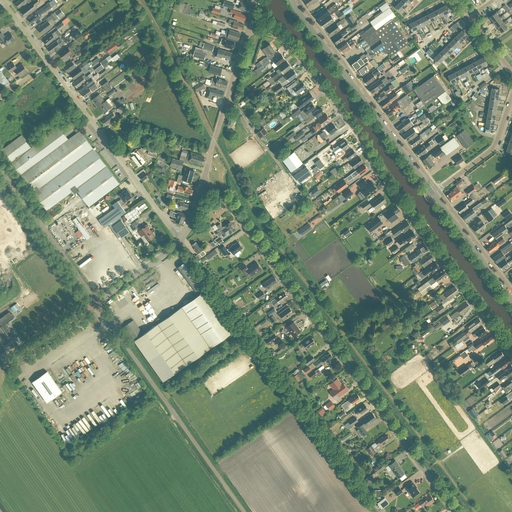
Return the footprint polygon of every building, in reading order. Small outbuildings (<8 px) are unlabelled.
[(35,6),(39,3),(37,0),(35,0),(27,6),(28,7),(21,11),(25,16),(29,13),(30,13),(36,8),(35,6)] [(36,12),(28,18),(29,19),(28,20),(31,24),(35,21),(36,22),(41,18),(39,16),(52,7),(57,3),(54,0),(52,0),(49,3),(48,2),(46,4),(47,5),(36,12)] [(248,11),(250,5),(246,4),(237,0),(236,4),(239,5),(238,9),(244,11),(244,10),(248,11)] [(380,9),(387,4),(385,0),(378,5),(380,9)] [(404,8),(407,5),(402,0),(401,0),(400,2),(399,1),(397,2),(404,8)] [(400,12),(404,8),(397,2),(395,4),(396,5),(394,7),(400,12)] [(314,16),(319,22),(338,7),(336,4),(327,10),(326,7),(314,16)] [(445,14),(449,12),(445,5),(440,8),(444,16),(446,15),(445,14)] [(337,9),(334,11),(337,15),(340,20),(353,10),(350,6),(340,13),(337,9)] [(395,16),(389,8),(369,22),(372,26),(375,30),(395,16)] [(442,17),(444,16),(440,8),(436,10),(439,17),(441,16),(442,17)] [(245,20),(246,16),(241,14),(241,13),(231,10),(229,13),(234,15),(233,18),(243,21),(243,20),(245,20)] [(489,17),(493,22),(500,18),(499,17),(497,14),(498,13),(500,12),(499,10),(489,17)] [(54,12),(53,13),(49,16),(53,21),(58,17),(54,12)] [(433,22),(435,20),(431,13),(427,15),(430,22),(432,21),(433,22)] [(324,28),(335,20),(330,14),(320,22),(324,28)] [(346,19),(350,24),(355,21),(351,15),(346,19)] [(503,15),(499,17),(500,18),(493,22),(497,27),(503,23),(503,22),(500,19),(502,18),(502,19),(504,17),(503,15)] [(58,29),(59,31),(66,26),(65,25),(70,21),(67,17),(62,21),(62,22),(56,27),(58,29)] [(427,25),(422,17),(418,19),(422,26),(421,26),(423,29),(425,28),(424,26),(427,25)] [(344,18),(328,29),(332,35),(340,29),(338,26),(341,24),(341,25),(345,22),(344,21),(345,20),(344,18)] [(234,20),(230,19),(228,24),(233,25),(232,28),(236,30),(236,28),(242,30),(243,25),(238,23),(238,22),(234,21),(234,20)] [(376,31),(364,39),(372,51),(375,55),(382,50),(385,54),(389,51),(392,55),(408,43),(391,19),(376,31)] [(506,23),(508,22),(506,20),(503,22),(503,23),(497,27),(501,32),(507,28),(504,24),(505,23),(506,23)] [(42,35),(52,27),(47,21),(38,29),(42,35)] [(418,29),(414,21),(409,24),(412,31),(415,30),(415,31),(418,29)] [(363,38),(364,39),(376,31),(375,30),(372,26),(360,35),(363,38)] [(333,39),(337,44),(341,41),(345,39),(343,36),(348,33),(346,29),(338,35),(338,36),(333,39)] [(82,34),(79,30),(71,36),(74,40),(82,34)] [(226,31),(222,30),(221,33),(228,35),(227,37),(238,41),(240,34),(230,31),(227,30),(226,31)] [(463,40),(467,36),(462,30),(459,33),(458,32),(457,33),(463,40)] [(52,34),(52,33),(44,39),(45,41),(44,41),(47,45),(55,39),(55,40),(59,37),(55,31),(52,34)] [(86,39),(90,36),(87,31),(82,34),(86,39)] [(12,43),(12,42),(15,40),(11,33),(5,37),(2,32),(0,33),(0,42),(1,43),(3,42),(6,46),(9,45),(12,43)] [(460,43),(463,40),(457,33),(455,35),(456,36),(454,38),(460,43)] [(456,47),(460,43),(454,38),(452,40),(451,39),(450,40),(456,47)] [(59,44),(61,42),(59,39),(47,48),(51,53),(54,51),(55,52),(59,48),(58,47),(60,46),(59,44)] [(453,50),(456,47),(450,40),(448,42),(449,43),(447,44),(453,50)] [(343,53),(356,44),(353,41),(349,44),(347,42),(339,48),(343,53)] [(115,42),(105,49),(109,53),(118,47),(115,42)] [(202,48),(212,51),(214,46),(204,43),(202,48)] [(275,51),(270,44),(262,50),(267,57),(266,58),(268,60),(274,56),(272,54),(275,51)] [(449,53),(453,50),(447,44),(445,47),(444,46),(443,47),(449,53)] [(69,46),(67,48),(59,54),(63,59),(69,55),(70,58),(76,54),(74,51),(73,51),(69,46)] [(446,57),(449,53),(443,47),(441,49),(442,50),(440,51),(446,57)] [(230,59),(231,53),(223,51),(219,49),(216,57),(221,58),(222,57),(230,59)] [(425,57),(419,49),(412,53),(418,61),(425,57)] [(206,55),(194,51),(193,54),(190,53),(190,55),(193,56),(193,57),(193,59),(198,60),(199,58),(204,60),(206,55)] [(442,60),(446,57),(440,51),(438,54),(437,53),(436,54),(442,60)] [(356,69),(372,58),(368,53),(365,56),(366,58),(363,60),(360,57),(356,60),(357,60),(352,64),(356,69)] [(394,62),(400,58),(396,53),(391,57),(392,59),(391,59),(394,62)] [(277,66),(276,65),(284,59),(281,54),(272,60),(274,63),(271,65),(274,68),(277,66)] [(438,64),(442,60),(436,54),(434,56),(435,57),(433,59),(438,64)] [(110,56),(99,61),(101,67),(112,62),(110,56)] [(484,65),(487,64),(483,57),(478,60),(482,68),(484,67),(484,65)] [(266,66),(270,63),(268,60),(258,68),(261,71),(266,67),(266,66)] [(480,69),(482,68),(478,60),(474,62),(477,69),(480,68),(480,69)] [(68,72),(75,67),(71,61),(67,64),(67,65),(64,67),(68,72)] [(277,73),(289,65),(286,61),(278,67),(279,68),(276,71),(277,73)] [(14,70),(20,77),(28,72),(22,64),(17,68),(13,63),(7,67),(11,72),(14,70)] [(369,69),(371,68),(368,64),(366,65),(358,70),(362,75),(369,70),(369,69)] [(471,73),(474,72),(469,64),(465,67),(469,73),(471,72),(471,73)] [(291,68),(289,65),(277,73),(271,78),(273,80),(282,73),(283,74),(291,68)] [(98,72),(101,76),(107,72),(107,71),(110,69),(107,66),(98,72)] [(70,75),(74,79),(83,72),(80,68),(70,75)] [(77,79),(77,80),(73,83),(77,88),(98,72),(96,69),(91,73),(86,77),(84,74),(82,76),(81,75),(77,79)] [(374,76),(380,72),(377,69),(363,79),(367,85),(376,78),(374,76)] [(463,78),(465,77),(461,69),(456,71),(460,78),(462,77),(463,78)] [(288,81),(297,75),(293,70),(285,76),(284,75),(279,79),(281,82),(286,79),(288,81)] [(10,83),(1,71),(0,72),(0,83),(4,88),(10,83)] [(456,82),(456,81),(452,74),(447,76),(451,83),(453,82),(454,83),(456,82)] [(438,96),(445,91),(433,75),(413,90),(420,100),(415,104),(419,110),(438,96)] [(80,92),(94,82),(91,78),(77,88),(80,92)] [(219,79),(216,78),(216,79),(212,78),(212,81),(208,79),(207,84),(210,85),(211,84),(221,87),(225,88),(227,82),(221,80),(219,79)] [(387,97),(385,95),(387,93),(394,87),(394,88),(399,84),(395,79),(390,82),(392,84),(391,85),(384,90),(385,90),(380,93),(381,94),(376,98),(378,102),(383,99),(383,100),(387,97)] [(378,83),(376,85),(375,83),(371,86),(371,87),(369,89),(372,93),(375,91),(375,92),(379,89),(379,90),(385,85),(381,80),(378,82),(378,83)] [(485,81),(479,86),(482,90),(488,85),(485,81)] [(197,92),(205,88),(203,84),(199,82),(193,86),(197,92)] [(293,83),(287,88),(291,94),(295,91),(297,94),(299,92),(301,94),(304,92),(303,90),(306,87),(302,82),(296,86),(293,83)] [(32,83),(28,86),(35,96),(39,93),(35,88),(32,83)] [(92,92),(98,88),(95,84),(81,94),(85,98),(92,93),(92,92)] [(111,88),(107,84),(103,87),(106,92),(111,88)] [(281,84),(273,90),(276,94),(284,88),(281,84)] [(401,87),(406,94),(411,90),(406,84),(401,87)] [(28,86),(24,89),(31,99),(35,96),(28,86)] [(223,98),(224,93),(219,91),(219,90),(216,89),(216,90),(208,88),(206,98),(210,99),(212,95),(223,98)] [(24,89),(20,92),(27,102),(31,99),(24,89)] [(20,92),(16,95),(23,105),(27,102),(20,92)] [(391,102),(398,97),(395,92),(387,98),(385,100),(385,101),(381,104),(381,105),(382,107),(383,107),(387,104),(388,105),(391,103),(391,102)] [(307,103),(313,98),(310,93),(304,98),(304,99),(297,105),(299,108),(307,103)] [(97,107),(98,106),(105,101),(99,94),(92,100),(97,107)] [(245,104),(253,97),(251,94),(243,100),(245,104)] [(406,99),(409,97),(407,94),(391,106),(391,107),(389,109),(386,111),(389,116),(393,114),(396,112),(395,112),(396,111),(395,110),(399,108),(399,107),(400,106),(401,108),(404,111),(409,104),(406,99)] [(16,95),(12,98),(19,108),(23,105),(16,95)] [(12,98),(0,106),(0,115),(13,134),(29,122),(25,116),(19,108),(12,98)] [(106,100),(105,101),(98,106),(104,113),(112,107),(106,100)] [(45,101),(41,104),(48,113),(52,110),(49,105),(45,101)] [(300,113),(305,120),(311,116),(310,115),(313,113),(311,111),(315,108),(314,105),(313,103),(312,103),(301,111),(299,109),(291,115),(293,119),(300,113)] [(41,104),(37,107),(44,116),(48,113),(41,104)] [(37,107),(33,110),(40,119),(44,116),(37,107)] [(120,114),(122,117),(126,114),(124,111),(120,107),(117,109),(120,114)] [(320,114),(324,111),(323,111),(323,110),(323,109),(322,109),(321,108),(318,110),(318,109),(313,113),(310,115),(311,116),(305,120),(307,123),(316,117),(316,118),(320,116),(320,114)] [(33,110),(29,113),(36,122),(40,119),(33,110)] [(112,120),(116,117),(113,112),(105,118),(105,119),(102,122),(104,125),(106,124),(106,125),(109,124),(113,122),(112,120)] [(29,113),(25,116),(29,122),(32,125),(36,122),(29,113)] [(320,124),(329,117),(326,114),(317,121),(318,123),(316,124),(312,126),(314,129),(318,126),(320,124)] [(426,117),(421,121),(424,125),(432,118),(429,115),(426,117)] [(331,121),(329,117),(320,124),(318,126),(314,129),(312,131),(314,134),(320,129),(319,128),(321,127),(322,127),(331,121)] [(405,131),(413,125),(408,118),(396,127),(400,132),(404,130),(405,131)] [(64,127),(67,131),(75,125),(72,121),(64,127)] [(442,123),(435,129),(438,133),(446,127),(442,123)] [(322,132),(319,134),(322,139),(327,135),(329,133),(330,135),(334,132),(334,131),(337,129),(333,124),(326,129),(326,128),(322,131),(322,132)] [(68,140),(59,127),(31,148),(21,135),(2,150),(10,161),(47,210),(47,211),(52,218),(58,213),(53,208),(54,207),(55,208),(59,205),(57,203),(72,192),(74,195),(78,192),(89,207),(110,191),(114,188),(120,184),(119,184),(80,131),(68,140)] [(264,127),(259,131),(263,136),(268,132),(264,127)] [(421,137),(432,129),(430,127),(412,140),(412,141),(410,143),(412,146),(415,143),(416,144),(422,139),(421,138),(421,137)] [(410,140),(417,135),(412,128),(402,135),(407,141),(410,139),(410,140)] [(465,149),(473,142),(464,130),(455,136),(465,149)] [(317,134),(307,140),(312,147),(321,140),(317,134)] [(442,136),(436,140),(440,145),(445,141),(442,136)] [(440,147),(445,154),(446,155),(459,145),(453,137),(440,147)] [(339,145),(336,148),(339,152),(338,153),(340,156),(345,153),(343,151),(349,146),(345,140),(339,145)] [(417,155),(418,155),(418,156),(423,153),(423,154),(427,151),(426,150),(431,146),(434,144),(434,143),(431,140),(428,142),(428,143),(424,146),(423,146),(418,149),(419,150),(416,152),(416,153),(416,154),(417,155)] [(434,164),(431,160),(434,158),(438,154),(441,157),(445,154),(440,147),(439,147),(430,153),(431,154),(428,156),(423,160),(429,168),(434,164)] [(131,157),(138,166),(145,162),(140,155),(143,153),(140,149),(137,150),(137,149),(131,153),(133,156),(131,157)] [(349,160),(356,154),(353,149),(341,158),(344,161),(348,158),(349,160)] [(190,154),(182,152),(179,159),(188,162),(188,161),(201,165),(203,156),(191,152),(190,154)] [(282,160),(291,172),(303,163),(294,152),(282,160)] [(460,155),(453,159),(457,164),(464,160),(460,155)] [(354,168),(363,162),(359,157),(354,160),(350,162),(354,168)] [(181,170),(183,162),(172,158),(170,166),(181,170)] [(345,174),(350,170),(346,164),(341,168),(345,174)] [(361,175),(367,170),(364,165),(355,171),(351,174),(353,178),(360,173),(361,175)] [(191,182),(194,171),(185,168),(182,180),(191,182)] [(145,173),(139,177),(142,181),(148,177),(145,173)] [(503,174),(493,182),(494,184),(505,176),(503,174)] [(338,193),(348,186),(344,180),(335,187),(338,193)] [(371,192),(376,188),(374,185),(374,184),(373,182),(372,182),(371,181),(367,184),(364,180),(358,185),(361,189),(360,189),(366,197),(372,192),(371,192)] [(492,184),(486,188),(490,192),(495,188),(492,184)] [(472,193),(476,190),(473,185),(465,191),(468,196),(469,195),(472,193)] [(191,195),(193,190),(188,189),(189,188),(184,186),(183,187),(178,186),(177,190),(191,195)] [(456,198),(462,194),(456,187),(451,191),(452,192),(447,195),(451,201),(456,198)] [(320,192),(317,188),(311,192),(314,196),(320,192)] [(349,188),(342,194),(346,199),(353,194),(349,188)] [(129,193),(126,189),(123,192),(119,195),(121,198),(117,201),(120,205),(132,197),(129,193)] [(299,199),(303,196),(299,190),(295,193),(299,199)] [(266,192),(260,194),(268,212),(274,209),(266,192)] [(370,204),(367,200),(358,206),(360,209),(363,207),(365,210),(372,205),(376,210),(380,207),(382,210),(385,207),(383,204),(386,202),(381,196),(371,203),(371,204),(370,204)] [(473,201),(472,200),(471,198),(464,203),(460,206),(460,207),(457,209),(460,213),(464,210),(465,210),(468,208),(466,206),(473,201)] [(498,207),(506,202),(504,198),(496,204),(498,207)] [(187,209),(188,205),(183,203),(184,202),(178,200),(177,204),(179,205),(178,208),(185,210),(186,209),(187,209)] [(477,208),(482,205),(480,202),(462,216),(466,221),(470,218),(471,218),(476,214),(474,211),(478,209),(477,208)] [(395,214),(400,210),(395,205),(384,213),(391,223),(398,217),(395,214)] [(120,215),(115,208),(99,220),(104,227),(120,215)] [(133,208),(124,215),(130,223),(140,217),(133,208)] [(183,224),(186,215),(178,212),(177,214),(173,212),(173,211),(170,210),(169,215),(171,216),(176,218),(175,222),(183,224)] [(483,214),(488,222),(493,218),(488,211),(483,214)] [(86,240),(91,237),(77,217),(72,221),(86,240)] [(382,223),(378,218),(370,224),(374,229),(382,223)] [(477,224),(473,227),(478,234),(479,233),(480,233),(482,231),(482,230),(486,227),(480,219),(475,223),(477,224)] [(121,220),(113,226),(121,238),(130,232),(121,220)] [(133,231),(140,226),(136,221),(130,226),(133,231)] [(407,229),(411,226),(407,221),(402,225),(401,224),(391,232),(395,236),(402,231),(403,233),(408,230),(407,229)] [(221,235),(221,234),(233,226),(230,222),(223,227),(220,223),(216,226),(218,228),(216,230),(218,233),(219,232),(221,235)] [(312,229),(308,224),(298,231),(302,236),(312,229)] [(147,225),(137,233),(138,232),(141,237),(140,237),(143,235),(148,242),(155,236),(153,233),(155,231),(153,232),(152,232),(154,230),(154,229),(151,232),(149,230),(150,229),(147,225)] [(496,239),(508,230),(504,225),(492,234),(496,239)] [(236,230),(233,226),(221,234),(223,237),(229,233),(230,234),(236,230)] [(346,237),(351,233),(348,229),(343,233),(343,234),(345,237),(346,237)] [(411,238),(415,235),(414,234),(414,233),(413,232),(412,232),(412,231),(409,233),(408,232),(404,236),(398,241),(400,244),(406,240),(407,241),(411,238)] [(489,246),(490,246),(487,249),(487,250),(488,251),(489,252),(494,249),(494,250),(495,249),(496,249),(497,248),(497,247),(505,242),(502,237),(495,242),(494,242),(489,246)] [(391,238),(384,242),(387,246),(394,241),(391,238)] [(194,249),(198,254),(199,253),(202,257),(206,254),(200,246),(199,247),(196,242),(192,245),(195,248),(194,249)] [(239,251),(243,248),(238,242),(227,250),(224,246),(220,249),(224,255),(230,250),(234,255),(235,254),(236,256),(238,257),(239,256),(239,254),(241,253),(239,251)] [(505,257),(504,255),(511,248),(511,244),(510,242),(500,250),(501,252),(493,258),(496,263),(501,260),(505,257)] [(72,251),(79,261),(89,254),(82,245),(72,251)] [(409,258),(412,262),(415,259),(420,256),(422,255),(423,255),(425,253),(428,250),(424,245),(416,251),(417,252),(409,258)] [(218,254),(216,251),(215,249),(207,255),(209,259),(211,257),(212,258),(214,257),(218,254)] [(511,253),(504,259),(505,260),(498,264),(502,269),(505,267),(505,268),(509,265),(508,264),(511,260),(511,253)] [(431,261),(434,258),(431,254),(426,257),(425,256),(419,261),(424,267),(431,262),(431,261)] [(404,266),(409,262),(404,255),(399,258),(404,266)] [(204,285),(185,261),(177,268),(195,292),(204,285)] [(251,277),(262,269),(256,262),(248,268),(245,264),(240,268),(243,272),(246,270),(251,277)] [(435,271),(439,267),(437,265),(437,264),(436,263),(435,262),(428,268),(422,272),(425,276),(431,271),(432,273),(432,272),(433,272),(434,272),(435,271)] [(437,281),(446,275),(443,270),(442,271),(441,270),(440,271),(441,271),(433,276),(434,277),(418,288),(423,295),(432,288),(430,285),(436,280),(437,281)] [(273,285),(278,281),(274,276),(263,283),(268,290),(273,286),(273,285)] [(418,280),(415,283),(416,284),(411,288),(412,289),(421,283),(418,280)] [(150,293),(161,285),(159,282),(148,290),(150,293)] [(454,286),(450,290),(453,293),(443,300),(441,302),(443,304),(448,300),(449,300),(455,296),(454,295),(458,292),(454,286)] [(453,293),(450,290),(449,289),(443,293),(439,296),(443,300),(453,293)] [(134,341),(163,381),(234,331),(205,290),(143,334),(133,320),(123,327),(133,341),(134,341)] [(260,300),(265,296),(262,291),(256,295),(260,300)] [(283,300),(287,296),(285,293),(281,296),(281,295),(276,299),(275,300),(275,299),(271,301),(273,305),(278,302),(279,303),(284,300),(283,300)] [(152,295),(144,302),(145,303),(154,297),(152,295)] [(432,310),(438,305),(434,300),(429,304),(432,310)] [(465,310),(469,307),(466,303),(465,304),(464,302),(456,308),(458,311),(451,316),(453,320),(466,311),(465,310)] [(9,308),(13,312),(18,308),(15,303),(9,308)] [(445,309),(442,304),(436,309),(439,313),(445,309)] [(293,313),(288,307),(279,314),(284,320),(293,313)] [(270,317),(277,312),(274,308),(267,313),(270,317)] [(15,335),(6,323),(14,318),(10,312),(0,318),(0,324),(2,327),(1,327),(10,339),(15,335)] [(277,319),(273,315),(268,318),(271,323),(277,319)] [(450,321),(446,315),(440,320),(444,326),(450,321)] [(468,330),(464,333),(467,336),(471,333),(470,333),(479,326),(478,326),(482,323),(478,318),(466,327),(468,330)] [(293,337),(301,331),(294,322),(286,327),(293,337)] [(479,337),(487,332),(483,327),(475,332),(476,332),(473,334),(475,337),(478,335),(479,337)] [(463,332),(449,342),(452,347),(467,336),(464,333),(463,332)] [(268,345),(278,338),(274,333),(265,340),(268,345)] [(486,336),(478,342),(478,341),(467,349),(469,352),(472,350),(472,351),(476,349),(475,347),(479,344),(480,345),(482,343),(484,345),(488,342),(489,341),(492,338),(490,334),(486,337),(486,336)] [(307,349),(315,343),(311,337),(300,345),(302,347),(305,345),(307,349)] [(270,358),(265,361),(268,365),(273,361),(273,360),(274,360),(274,359),(276,352),(272,351),(270,358)] [(499,358),(503,355),(503,354),(503,353),(502,352),(501,352),(500,351),(498,353),(497,353),(492,356),(485,362),(487,365),(489,364),(495,359),(496,361),(499,358)] [(331,358),(332,357),(329,353),(327,355),(326,354),(321,358),(314,363),(317,367),(324,362),(325,363),(327,361),(330,365),(334,362),(331,358)] [(307,366),(315,359),(312,355),(303,361),(307,366)] [(503,361),(490,370),(488,371),(490,374),(492,373),(493,373),(501,367),(502,369),(505,367),(505,366),(509,362),(507,359),(503,361)] [(467,365),(458,371),(462,376),(470,370),(473,368),(470,363),(467,365)] [(507,377),(511,373),(511,366),(511,367),(498,377),(500,380),(506,376),(507,377)] [(47,371),(32,382),(47,403),(62,392),(47,371)] [(66,377),(71,383),(75,380),(71,374),(66,377)] [(479,386),(484,382),(480,376),(475,379),(479,386)] [(511,378),(502,387),(506,392),(510,389),(508,387),(511,383),(511,378)] [(338,381),(337,379),(330,384),(335,390),(331,393),(335,399),(347,390),(344,386),(343,387),(341,384),(341,382),(340,381),(338,381)] [(65,380),(63,382),(69,392),(74,389),(70,382),(67,384),(65,380)] [(470,396),(465,389),(457,395),(462,402),(470,396)] [(503,405),(509,400),(508,399),(511,395),(511,391),(500,400),(503,405)] [(356,400),(360,398),(357,394),(354,396),(341,405),(345,410),(348,407),(347,404),(350,402),(352,404),(357,401),(356,400)] [(329,411),(335,406),(331,400),(325,405),(329,411)] [(483,404),(486,408),(491,404),(488,400),(483,404)] [(63,408),(67,412),(76,405),(72,401),(63,408)] [(122,401),(116,405),(120,410),(125,406),(122,401)] [(361,414),(368,409),(364,404),(358,409),(355,411),(357,414),(360,412),(361,414)] [(320,417),(326,412),(323,408),(317,413),(320,417)] [(468,411),(473,418),(478,415),(473,408),(468,411)] [(93,410),(90,411),(96,423),(99,422),(93,410)] [(366,425),(376,419),(372,414),(356,426),(358,429),(357,430),(361,436),(362,435),(363,435),(367,432),(363,426),(366,424),(366,425)] [(348,421),(352,426),(358,421),(355,417),(348,421)] [(386,441),(389,439),(387,435),(383,437),(378,440),(366,449),(371,456),(376,452),(373,448),(377,445),(381,443),(382,445),(386,442),(386,441)] [(342,448),(338,451),(345,460),(349,458),(342,448)] [(404,474),(397,464),(395,461),(386,467),(387,469),(390,467),(398,478),(404,474)] [(365,480),(366,482),(369,481),(370,482),(375,478),(372,474),(365,480)] [(419,492),(415,487),(416,486),(412,482),(404,488),(407,492),(408,491),(412,497),(419,492)] [(397,496),(403,492),(399,486),(393,491),(397,496)] [(418,503),(414,506),(417,510),(425,504),(427,507),(430,504),(434,501),(430,495),(418,503)] [(384,498),(377,503),(382,509),(389,503),(384,498)]
